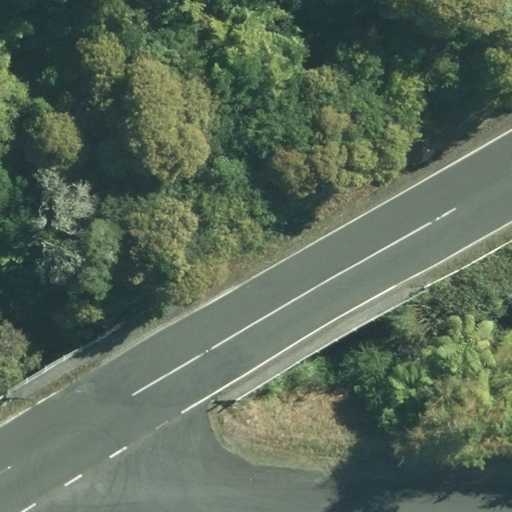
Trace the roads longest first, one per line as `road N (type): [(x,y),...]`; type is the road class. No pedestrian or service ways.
road 1 (tertiary): [(11,465),(511,175)]
road 2 (unclassified): [(11,465),(385,511)]
